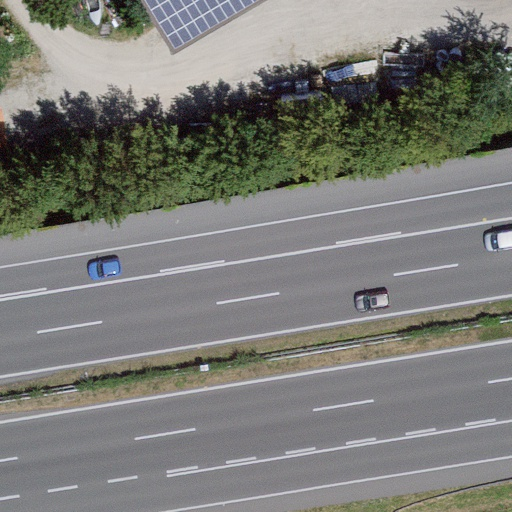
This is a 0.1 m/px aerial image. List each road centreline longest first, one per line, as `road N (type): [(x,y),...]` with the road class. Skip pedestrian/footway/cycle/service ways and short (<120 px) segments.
road 1 (motorway): [(511,256),(0,338)]
road 2 (motorway): [(0,461),(511,380)]
